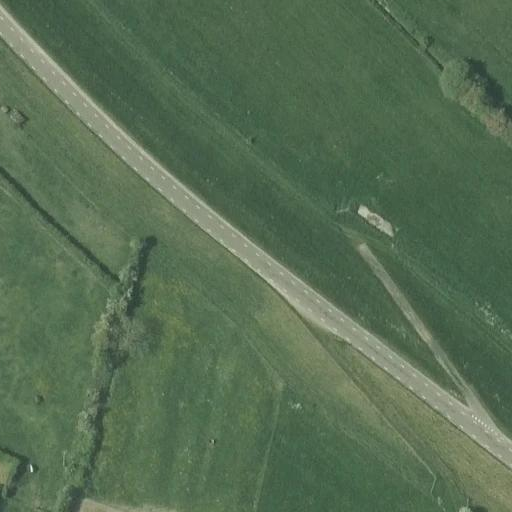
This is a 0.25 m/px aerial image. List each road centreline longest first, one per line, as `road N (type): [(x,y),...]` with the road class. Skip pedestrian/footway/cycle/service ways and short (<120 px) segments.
road 1 (tertiary): [(511,466),(218,244),(0,38)]
road 2 (track): [(497,455),(474,407),(351,235),(336,194)]
